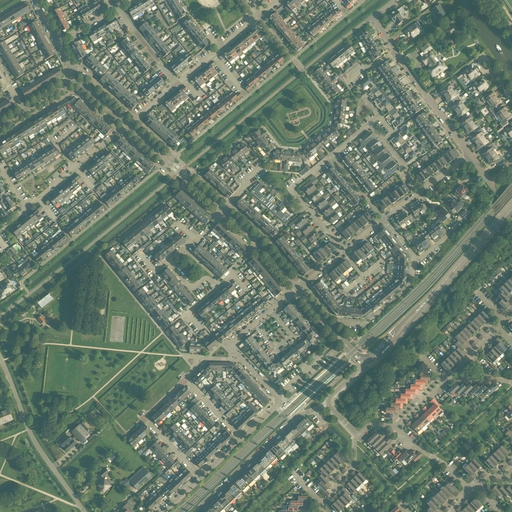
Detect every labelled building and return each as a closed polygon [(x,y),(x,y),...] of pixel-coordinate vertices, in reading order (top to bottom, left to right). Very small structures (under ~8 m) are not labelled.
[(145,0),(144,0),(141,2),(146,10),(150,7),(145,0)] [(151,0),(145,0),(150,7),(151,9),(156,6),(151,0)] [(296,8),(289,0),(288,0),(289,1),(288,2),(286,4),(292,11),(296,8)] [(289,0),(296,8),(297,9),(301,5),(301,4),(300,4),(296,0),(289,0)] [(356,3),(353,0),(345,0),(348,3),(345,6),(348,9),(351,6),(350,6),(353,3),(354,4),(355,4),(356,3)] [(97,1),(92,3),(97,11),(101,8),(102,7),(103,9),(105,6),(104,3),(100,5),(97,1)] [(168,7),(170,12),(172,11),(180,6),(177,1),(168,7)] [(141,2),(137,5),(141,13),(146,10),(141,2)] [(92,3),(88,6),(92,14),(97,11),(92,3)] [(25,4),(21,6),(25,14),(30,11),(30,10),(29,9),(25,4)] [(87,4),(82,7),(84,9),(88,16),(92,14),(88,6),(87,4)] [(446,14),(440,6),(439,4),(431,10),(434,13),(435,12),(436,14),(436,15),(439,19),(446,14)] [(137,5),(132,8),(137,15),(141,13),(137,5)] [(21,6),(16,9),(21,17),(25,14),(21,6)] [(170,12),(173,17),(183,10),(180,6),(172,11),(170,12)] [(326,10),(327,11),(335,21),(336,20),(335,19),(336,18),(338,16),(339,16),(342,14),(339,10),(336,13),(330,6),(326,10)] [(84,9),(82,7),(78,9),(84,19),(88,16),(84,9)] [(395,22),(398,25),(403,21),(401,18),(402,17),(400,14),(402,13),(402,14),(405,12),(401,7),(397,11),(396,10),(389,16),(389,17),(391,19),(394,23),(395,22)] [(52,12),(55,17),(62,13),(60,8),(52,12)] [(137,15),(132,8),(128,10),(132,18),(137,15)] [(16,9),(11,12),(16,20),(21,17),(16,9)] [(183,10),(173,17),(176,21),(186,15),(183,10)] [(327,11),(323,15),(330,23),(332,21),(333,21),(334,21),(335,21),(327,11)] [(11,12),(7,15),(11,23),(16,20),(11,12)] [(270,22),(271,23),(280,16),(276,12),(269,18),(271,21),(271,22),(270,22)] [(55,17),(57,22),(65,17),(62,13),(55,17)] [(322,14),(318,17),(326,27),(327,26),(327,25),(330,23),(323,15),(322,14)] [(7,15),(2,18),(7,25),(11,23),(7,15)] [(274,24),(276,27),(285,19),(284,18),(282,19),(280,16),(271,23),(272,25),(273,24),(274,24)] [(57,22),(60,26),(68,22),(65,17),(57,22)] [(314,21),(315,22),(321,30),(324,28),(325,28),(326,27),(318,17),(314,21)] [(447,32),(450,35),(453,33),(454,34),(458,31),(452,23),(455,21),(453,17),(446,23),(448,26),(444,30),(446,33),(447,32)] [(114,19),(110,21),(114,29),(119,26),(114,19)] [(181,25),(185,29),(192,23),(188,19),(181,25)] [(276,27),(279,31),(287,25),(283,21),(285,19),(276,27)] [(110,21),(105,24),(110,32),(114,29),(110,21)] [(28,26),(31,31),(38,26),(36,22),(28,26)] [(68,22),(60,26),(63,31),(70,27),(68,22)] [(310,25),(318,34),(319,33),(319,32),(321,30),(315,22),(311,25),(310,25)] [(410,35),(413,38),(423,30),(417,22),(404,32),(408,37),(410,35)] [(139,28),(143,32),(149,27),(146,23),(139,28)] [(185,29),(188,33),(195,27),(192,23),(185,29)] [(105,24),(101,27),(106,34),(110,32),(105,24)] [(279,31),(283,35),(291,28),(287,24),(287,25),(279,31)] [(143,32),(146,37),(155,30),(151,25),(149,27),(143,32)] [(318,34),(310,25),(306,28),(313,37),(315,34),(316,35),(317,35),(318,34)] [(31,31),(33,35),(41,31),(38,26),(31,31)] [(101,27),(97,29),(101,37),(106,34),(101,27)] [(188,33),(192,37),(199,32),(195,27),(188,33)] [(257,28),(253,31),(259,39),(259,40),(264,36),(260,31),(261,31),(258,28),(257,28)] [(283,35),(286,39),(293,33),(294,33),(291,28),(283,35)] [(97,29),(92,32),(97,40),(101,37),(97,29)] [(146,37),(149,41),(156,35),(159,33),(156,29),(155,30),(146,37)] [(33,35),(36,40),(44,36),(41,31),(33,35)] [(253,31),(249,35),(255,42),(259,39),(253,31)] [(358,37),(361,42),(370,36),(369,35),(369,34),(367,31),(358,37)] [(97,40),(92,32),(88,35),(92,42),(97,40)] [(192,37),(195,42),(202,36),(199,32),(192,37)] [(286,39),(289,43),(297,37),(294,33),(293,33),(286,39)] [(149,41),(153,45),(159,40),(159,39),(156,35),(149,41)] [(249,35),(244,38),(251,45),(255,42),(249,35)] [(36,40),(38,45),(46,41),(44,36),(36,40)] [(195,42),(199,46),(206,40),(202,36),(195,42)] [(361,42),(364,46),(373,41),(371,38),(370,36),(361,42)] [(291,47),(292,49),(300,41),(301,42),(301,41),(298,37),(297,37),(289,43),(291,46),(291,47)] [(244,38),(240,41),(246,49),(251,45),(244,38)] [(119,45),(122,49),(129,43),(126,39),(119,44),(119,45)] [(153,45),(156,49),(163,44),(164,43),(160,39),(159,39),(159,40),(153,45)] [(70,45),(73,50),(81,46),(83,45),(80,40),(70,45)] [(206,40),(199,46),(202,50),(209,44),(206,40)] [(38,45),(41,50),(49,46),(46,41),(38,45)] [(240,41),(236,45),(242,52),(246,49),(240,41)] [(300,41),(292,49),(293,50),(293,49),(294,49),(296,52),(298,51),(301,49),(301,48),(304,46),(301,42),(300,41)] [(364,46),(367,51),(375,46),(374,44),(375,44),(373,41),(364,46)] [(423,52),(426,52),(431,48),(427,42),(420,47),(423,52)] [(121,50),(124,55),(133,47),(129,43),(122,49),(121,50)] [(156,49),(160,53),(166,48),(163,44),(156,49)] [(345,45),(343,47),(350,55),(355,51),(349,44),(346,46),(345,45)] [(236,45),(232,48),(238,56),(240,58),(244,54),(242,52),(236,45)] [(0,50),(0,51),(2,55),(10,51),(7,46),(0,50)] [(41,50),(43,55),(51,50),(49,46),(41,50)] [(73,50),(76,55),(84,51),(81,46),(73,50)] [(168,46),(166,48),(160,53),(163,58),(172,51),(168,46)] [(367,51),(370,56),(379,50),(377,47),(377,48),(375,46),(367,51)] [(126,53),(130,57),(136,51),(133,47),(124,55),(126,53)] [(343,49),(340,51),(346,58),(350,55),(343,47),(342,48),(343,49)] [(232,48),(228,52),(234,59),(238,56),(232,48)] [(51,50),(43,55),(46,60),(54,55),(51,50)] [(379,50),(370,56),(373,61),(382,56),(380,54),(381,54),(379,50)] [(2,55),(5,60),(13,55),(10,51),(2,55)] [(84,61),(85,62),(87,59),(86,56),(84,51),(76,55),(78,60),(80,63),(84,61)] [(129,57),(132,62),(140,56),(136,51),(130,57),(129,57)] [(337,52),(335,54),(342,62),(346,58),(340,51),(338,53),(337,52)] [(185,52),(181,55),(188,64),(192,60),(187,54),(185,52)] [(234,59),(228,52),(223,55),(219,58),(222,61),(226,58),(229,63),(234,59)] [(441,73),(446,68),(442,63),(441,64),(439,63),(437,64),(434,59),(435,58),(430,52),(421,59),(425,65),(428,64),(431,69),(428,71),(433,78),(437,74),(440,71),(441,73)] [(279,53),(274,57),(280,64),(284,60),(281,57),(282,57),(279,53)] [(334,56),(332,58),(338,65),(342,62),(335,54),(334,55),(334,56)] [(5,60),(8,65),(16,60),(13,55),(5,60)] [(85,62),(89,66),(95,59),(91,55),(87,59),(85,62)] [(179,61),(184,67),(188,64),(181,55),(177,59),(179,61)] [(132,62),(136,66),(143,60),(140,56),(132,62)] [(274,57),(270,61),(275,67),(280,64),(274,57)] [(338,65),(332,58),(329,60),(329,59),(327,61),(334,69),(338,65)] [(89,66),(93,69),(99,63),(95,59),(89,66)] [(8,65),(11,69),(19,65),(16,60),(8,65)] [(140,70),(140,69),(147,64),(143,60),(136,66),(140,70)] [(179,61),(174,64),(180,71),(184,67),(179,61)] [(270,61),(266,64),(271,71),(275,67),(270,61)] [(180,71),(174,64),(175,64),(173,62),(168,66),(170,68),(175,74),(180,71)] [(211,66),(207,69),(213,77),(218,74),(213,68),(217,65),(214,62),(210,65),(211,66)] [(377,68),(381,73),(389,67),(387,64),(386,62),(377,68)] [(93,69),(97,73),(103,66),(99,63),(93,69)] [(140,69),(140,70),(144,74),(150,68),(147,64),(140,69)] [(266,64),(262,68),(267,74),(271,71),(266,64)] [(11,69),(14,74),(21,69),(19,65),(11,69)] [(105,65),(103,66),(97,73),(101,77),(109,68),(105,65)] [(58,67),(53,70),(58,78),(63,75),(58,67)] [(315,75),(317,78),(327,70),(326,68),(323,70),(321,67),(312,74),(314,76),(315,75)] [(381,73),(384,78),(392,72),(391,70),(392,70),(389,67),(381,73)] [(262,68),(258,71),(263,78),(267,74),(262,68)] [(475,70),(474,68),(469,72),(467,69),(456,77),(457,80),(461,77),(463,79),(467,75),(470,79),(474,76),(475,78),(479,75),(478,73),(479,73),(476,70),(475,70)] [(21,69),(14,74),(17,79),(24,74),(21,69)] [(207,69),(202,73),(209,80),(208,80),(209,81),(213,77),(207,69)] [(53,70),(48,73),(53,81),(58,78),(53,70)] [(318,82),(320,84),(328,76),(326,73),(328,71),(327,70),(317,78),(319,81),(318,82)] [(258,71),(253,75),(259,81),(263,78),(258,71)] [(99,81),(104,84),(111,76),(107,72),(99,81)] [(384,78),(387,82),(396,76),(394,73),(392,72),(384,78)] [(48,73),(44,76),(49,83),(53,81),(48,73)] [(206,85),(206,86),(210,82),(209,81),(208,80),(209,80),(202,73),(198,76),(206,85)] [(253,75),(249,78),(255,84),(259,81),(253,75)] [(44,76),(39,79),(44,86),(49,83),(44,76)] [(104,84),(108,88),(114,81),(115,80),(111,76),(104,84)] [(158,76),(154,80),(160,87),(164,83),(158,76)] [(206,85),(198,76),(194,80),(193,79),(190,82),(193,85),(196,82),(202,89),(203,88),(204,88),(205,87),(205,86),(206,85)] [(322,85),(325,88),(335,79),(334,77),(331,80),(328,76),(320,84),(321,85),(322,85)] [(387,82),(391,87),(399,81),(398,79),(396,76),(387,82)] [(370,90),(371,93),(377,88),(376,87),(368,77),(359,85),(360,87),(361,86),(363,89),(367,85),(371,90),(370,90)] [(255,84),(249,78),(245,82),(248,85),(245,88),(247,92),(251,89),(250,88),(255,84)] [(39,79),(35,82),(39,89),(44,86),(39,79)] [(326,91),(327,93),(336,86),(333,82),(336,80),(335,79),(325,88),(327,90),(326,91)] [(154,81),(150,84),(155,90),(160,87),(154,80),(154,81)] [(108,88),(112,92),(118,84),(114,81),(108,88)] [(391,87),(394,92),(403,85),(401,82),(400,83),(399,81),(391,87)] [(478,84),(476,82),(467,88),(468,88),(466,90),(468,93),(471,91),(472,92),(477,89),(479,92),(483,89),(484,90),(487,88),(486,86),(487,85),(485,83),(484,84),(483,81),(478,84)] [(35,82),(30,84),(35,92),(39,89),(35,82)] [(112,92),(116,95),(123,87),(119,83),(118,84),(112,92)] [(25,87),(26,88),(28,92),(30,95),(35,92),(30,84),(25,87)] [(144,85),(151,94),(155,90),(150,84),(146,87),(144,85)] [(151,94),(144,85),(140,89),(147,97),(151,94)] [(403,85),(394,92),(398,96),(406,90),(405,89),(405,88),(403,85)] [(443,95),(445,97),(453,91),(451,88),(452,88),(450,85),(440,93),(442,96),(443,95)] [(183,101),(184,102),(188,98),(184,92),(187,90),(184,86),(181,89),(182,90),(177,93),(183,101)] [(336,86),(327,93),(329,95),(330,94),(332,97),(337,93),(338,94),(341,92),(336,86)] [(116,95),(120,99),(127,90),(123,87),(116,95)] [(28,92),(26,88),(21,91),(24,96),(22,98),(24,100),(31,96),(30,95),(28,92)] [(377,92),(374,94),(378,98),(374,102),(376,105),(375,105),(376,107),(386,99),(377,88),(375,90),(377,92)] [(120,99),(124,103),(130,95),(131,94),(127,90),(120,99)] [(447,103),(451,100),(458,95),(456,93),(455,93),(453,91),(445,97),(446,99),(445,100),(447,103)] [(233,92),(228,95),(233,102),(238,98),(238,99),(242,96),(239,93),(236,95),(233,92)] [(398,98),(402,102),(410,96),(408,93),(407,92),(398,98)] [(177,93),(173,97),(179,104),(183,101),(177,93)] [(486,102),(488,104),(496,98),(494,96),(496,95),(494,93),(487,97),(486,95),(480,98),(484,104),(486,102)] [(124,103),(128,106),(134,99),(130,95),(124,103)] [(228,95),(224,99),(229,105),(233,102),(228,95)] [(402,102),(405,107),(413,101),(412,99),(413,99),(410,96),(402,102)] [(70,98),(60,105),(62,108),(64,107),(68,104),(72,108),(78,101),(74,97),(71,100),(70,98)] [(136,97),(134,99),(128,106),(132,110),(140,101),(136,97)] [(179,104),(173,97),(169,100),(175,108),(175,107),(179,104)] [(219,101),(220,102),(225,109),(229,105),(224,99),(223,98),(219,101)] [(458,111),(464,106),(462,104),(463,103),(461,101),(460,99),(460,98),(453,103),(454,106),(451,108),(453,111),(454,110),(456,112),(458,111)] [(487,109),(491,114),(497,109),(495,107),(501,102),(499,100),(498,101),(496,98),(488,104),(490,107),(487,109)] [(335,104),(335,106),(346,107),(347,99),(343,99),(343,100),(337,100),(336,104),(335,104)] [(386,99),(376,107),(378,109),(379,108),(381,111),(385,107),(389,112),(391,109),(393,112),(395,110),(393,108),(392,106),(386,99)] [(8,100),(3,103),(5,106),(7,109),(8,110),(15,106),(13,103),(11,105),(8,100)] [(79,100),(78,101),(72,108),(76,111),(83,104),(79,100)] [(164,104),(171,112),(176,108),(175,107),(175,108),(169,100),(164,104)] [(214,104),(215,105),(216,106),(221,112),(225,109),(220,102),(219,101),(218,100),(214,104)] [(405,107),(408,112),(417,105),(415,102),(415,103),(413,101),(405,107)] [(87,107),(83,104),(76,111),(80,115),(81,114),(87,107)] [(60,105),(55,108),(61,116),(65,113),(63,109),(62,108),(60,105)] [(417,105),(408,112),(412,116),(420,110),(419,109),(419,108),(417,105)] [(216,106),(211,109),(217,115),(221,112),(216,106)] [(466,109),(464,106),(458,111),(456,112),(457,115),(456,115),(458,118),(469,111),(467,108),(466,109)] [(91,111),(87,107),(81,114),(80,115),(84,119),(91,111)] [(55,108),(51,110),(55,118),(56,119),(61,116),(55,108)] [(497,117),(499,119),(507,113),(506,111),(507,110),(505,108),(498,112),(497,109),(491,114),(495,119),(497,117)] [(211,109),(207,113),(212,119),(217,115),(211,109)] [(51,110),(46,113),(51,121),(55,118),(51,110)] [(395,114),(392,116),(396,120),(392,124),(394,127),(393,127),(394,129),(404,121),(395,110),(393,112),(395,114)] [(95,115),(91,111),(84,119),(85,118),(89,121),(95,115)] [(46,113),(42,116),(46,124),(51,121),(46,113)] [(145,122),(149,126),(156,119),(149,113),(144,119),(146,121),(145,122)] [(203,116),(208,122),(212,119),(207,113),(203,116)] [(507,113),(499,119),(501,122),(499,123),(501,127),(495,131),(497,133),(503,129),(503,128),(508,125),(506,122),(511,117),(510,115),(509,116),(507,113)] [(414,120),(417,124),(426,118),(424,115),(422,114),(414,120)] [(463,127),(465,129),(473,123),(472,120),(474,119),(470,114),(465,118),(466,120),(460,125),(462,127),(463,127)] [(99,118),(95,115),(89,121),(93,125),(99,118)] [(198,118),(199,119),(204,126),(208,122),(203,116),(202,115),(198,118)] [(42,116),(37,119),(43,129),(48,126),(46,124),(42,116)] [(103,122),(99,118),(93,125),(97,128),(103,122)] [(334,121),(334,126),(340,129),(340,125),(344,125),(345,119),(333,118),(333,120),(334,121)] [(417,124),(421,129),(429,123),(428,121),(426,118),(417,124)] [(37,119),(32,122),(37,130),(37,129),(38,130),(38,131),(39,132),(43,129),(37,119)] [(149,126),(153,129),(160,123),(156,119),(149,126)] [(199,119),(195,123),(200,129),(204,126),(199,119)] [(193,121),(189,124),(191,126),(196,133),(200,129),(195,123),(193,121)] [(32,122),(28,125),(33,134),(38,131),(38,130),(37,129),(37,130),(32,122)] [(107,125),(103,122),(97,128),(96,129),(100,133),(107,125)] [(153,129),(157,133),(164,126),(160,123),(153,129)] [(421,129),(424,133),(433,127),(431,124),(430,124),(429,123),(421,129)] [(474,130),(475,133),(481,129),(477,124),(475,125),(473,123),(465,129),(467,131),(466,132),(467,135),(474,130)] [(191,126),(189,124),(185,128),(191,136),(196,133),(191,126)] [(405,128),(398,134),(402,138),(406,135),(409,139),(412,137),(414,139),(416,138),(405,124),(403,126),(405,128)] [(28,125),(23,128),(28,136),(29,136),(33,134),(28,125)] [(111,129),(107,125),(100,133),(104,137),(111,129)] [(157,133),(161,137),(168,130),(164,126),(157,133)] [(329,128),(327,130),(334,138),(339,134),(337,131),(340,129),(334,126),(330,129),(329,128)] [(424,133),(427,138),(436,132),(434,130),(435,130),(433,127),(424,133)] [(511,127),(509,130),(507,127),(502,131),(505,136),(508,134),(511,138),(511,136),(511,127)] [(23,128),(19,131),(23,138),(28,135),(28,136),(23,128)] [(173,132),(169,128),(168,130),(161,137),(165,140),(172,133),(173,132)] [(474,142),(476,144),(484,138),(482,135),(485,134),(481,129),(475,133),(477,135),(471,140),(473,143),(474,142)] [(250,135),(255,141),(263,134),(262,132),(261,133),(259,130),(254,134),(252,132),(250,135)] [(326,132),(323,134),(332,145),(334,144),(331,141),(334,138),(327,130),(325,131),(326,132)] [(19,131),(14,134),(19,141),(23,138),(19,131)] [(176,137),(177,135),(173,132),(172,133),(165,140),(169,144),(176,137)] [(361,146),(358,149),(360,151),(365,148),(373,141),(373,140),(370,137),(372,135),(369,132),(358,140),(361,144),(361,146)] [(427,138),(431,143),(439,136),(437,133),(437,134),(436,132),(427,138)] [(14,134),(9,136),(14,144),(16,146),(20,143),(19,141),(14,134)] [(254,149),(266,139),(264,136),(265,136),(263,134),(255,141),(257,144),(252,149),(253,150),(254,149)] [(320,136),(318,137),(325,146),(328,143),(331,146),(332,145),(323,134),(321,137),(320,136)] [(407,145),(402,138),(398,134),(390,141),(393,145),(398,142),(401,146),(404,144),(406,146),(407,145)] [(9,136),(5,139),(10,147),(14,144),(9,136)] [(88,136),(83,139),(89,147),(94,143),(92,141),(90,139),(88,136)] [(439,136),(431,143),(434,147),(442,141),(441,140),(442,139),(439,136)] [(176,137),(169,144),(174,148),(175,147),(176,148),(179,144),(180,145),(186,141),(182,138),(180,141),(176,137)] [(114,144),(119,148),(126,141),(124,139),(123,140),(121,138),(118,141),(117,140),(114,144)] [(427,152),(416,138),(414,139),(416,141),(413,144),(417,148),(413,151),(412,151),(416,156),(423,150),(426,153),(427,152)] [(485,145),(486,148),(492,144),(488,139),(486,140),(484,138),(476,144),(477,146),(476,147),(478,150),(485,145)] [(5,139),(0,142),(6,151),(10,148),(10,147),(5,139)] [(83,139),(79,143),(85,150),(89,147),(83,139)] [(260,147),(262,150),(271,143),(269,141),(269,142),(266,139),(254,149),(254,150),(257,149),(260,147)] [(314,142),(312,144),(320,154),(322,153),(319,151),(323,148),(316,139),(314,141),(314,142)] [(367,154),(364,156),(366,159),(371,155),(370,155),(379,148),(376,144),(378,143),(375,139),(373,140),(373,141),(365,148),(367,151),(367,154)] [(119,148),(123,152),(129,145),(127,143),(127,142),(126,141),(119,148)] [(79,143),(75,146),(81,154),(85,150),(79,143)] [(239,144),(237,146),(244,155),(250,149),(248,147),(247,148),(243,143),(240,145),(239,144)] [(271,143),(262,150),(267,156),(270,154),(269,153),(274,149),(272,146),(273,145),(271,143)] [(308,145),(306,147),(313,156),(316,153),(319,156),(320,154),(312,144),(309,146),(308,145)] [(485,157),(487,159),(495,153),(493,151),(496,149),(492,144),(486,148),(488,150),(482,155),(484,158),(485,157)] [(123,152),(127,156),(134,148),(132,146),(131,147),(129,145),(123,152)] [(407,145),(406,146),(402,149),(404,151),(405,151),(408,155),(404,158),(408,163),(416,156),(412,151),(413,151),(409,147),(407,145)] [(54,146),(49,149),(55,158),(59,155),(55,147),(54,146)] [(75,146),(71,150),(77,157),(81,154),(75,146)] [(236,148),(233,151),(242,161),(243,160),(241,157),(244,155),(237,146),(235,147),(236,148)] [(301,153),(303,159),(305,162),(307,160),(305,157),(306,156),(309,159),(313,156),(306,147),(304,149),(305,149),(301,153)] [(373,161),(370,163),(372,166),(377,163),(376,162),(385,155),(382,151),(384,150),(381,147),(379,148),(370,155),(371,155),(373,158),(373,161)] [(127,156),(131,159),(137,153),(135,150),(135,149),(134,148),(127,156)] [(452,160),(456,157),(450,148),(446,152),(452,160)] [(49,149),(45,152),(50,160),(55,158),(49,149)] [(275,152),(274,152),(273,160),(281,161),(282,150),(279,149),(279,151),(276,150),(275,152)] [(77,157),(71,150),(66,153),(73,161),(77,157)] [(230,152),(228,154),(235,162),(238,160),(240,162),(242,161),(233,151),(231,153),(230,152)] [(296,151),(294,151),(292,162),(299,163),(299,159),(303,159),(301,153),(296,152),(296,151)] [(41,156),(45,163),(50,160),(45,152),(40,155),(41,156)] [(108,152),(104,155),(110,162),(114,159),(108,152)] [(442,156),(443,157),(448,164),(452,160),(446,152),(441,155),(442,156)] [(131,159),(135,163),(142,155),(140,154),(139,155),(137,153),(131,159)] [(495,153),(487,159),(488,162),(487,162),(489,165),(496,160),(497,163),(503,159),(499,154),(497,156),(495,153)] [(36,159),(41,166),(45,163),(41,156),(39,154),(35,157),(36,159)] [(227,156),(224,158),(233,169),(234,168),(232,165),(235,162),(228,154),(226,155),(227,156)] [(341,161),(345,165),(351,159),(348,155),(343,159),(339,154),(337,156),(341,161)] [(380,167),(376,171),(378,173),(382,170),(391,163),(391,162),(388,159),(390,157),(387,154),(385,155),(376,162),(377,163),(380,167)] [(104,155),(100,159),(105,166),(110,162),(104,155)] [(135,163),(139,166),(145,160),(143,158),(143,157),(142,155),(135,163)] [(443,157),(438,160),(440,162),(443,167),(448,164),(443,157)] [(231,170),(232,169),(233,169),(224,158),(221,160),(219,161),(226,170),(229,167),(231,170)] [(36,159),(32,161),(36,169),(41,166),(36,159)] [(100,159),(95,162),(101,169),(103,171),(107,168),(105,166),(100,159)] [(345,165),(348,169),(355,163),(351,159),(345,165)] [(139,166),(143,170),(150,162),(148,161),(147,162),(145,160),(139,166)] [(438,160),(434,163),(439,170),(440,169),(443,167),(440,162),(438,160)] [(32,161),(27,164),(32,172),(36,169),(32,161)] [(386,175),(382,178),(384,181),(398,170),(394,166),(396,165),(393,161),(391,162),(391,163),(382,170),(386,175)] [(95,162),(91,165),(97,172),(101,169),(95,162)] [(150,162),(143,170),(148,175),(151,171),(150,170),(153,167),(151,165),(151,164),(150,162)] [(328,178),(336,171),(333,167),(330,162),(327,164),(331,169),(326,173),(329,177),(328,178)] [(348,169),(351,173),(360,166),(356,162),(355,163),(348,169)] [(434,163),(429,166),(434,173),(439,170),(434,163)] [(22,166),(27,175),(32,172),(27,164),(23,167),(22,166)] [(97,172),(91,165),(89,167),(88,166),(82,170),(85,173),(88,171),(93,176),(97,172)] [(22,166),(17,169),(23,178),(27,175),(22,166)] [(351,173),(355,177),(362,171),(363,170),(360,166),(351,173)] [(429,166),(425,170),(430,176),(434,173),(429,166)] [(208,181),(215,174),(209,168),(205,172),(207,174),(204,177),(205,178),(208,181)] [(23,178),(17,169),(12,172),(18,181),(23,178)] [(419,171),(425,180),(430,176),(425,170),(421,173),(419,171)] [(331,183),(339,176),(336,171),(328,178),(331,182),(331,183)] [(355,177),(358,181),(365,176),(362,171),(355,177)] [(425,180),(419,171),(415,174),(421,183),(425,180)] [(132,174),(127,178),(133,185),(135,183),(136,184),(138,182),(136,180),(134,178),(132,174)] [(211,183),(213,184),(219,177),(215,174),(208,181),(211,184),(211,183)] [(73,180),(70,183),(76,190),(80,186),(76,181),(79,178),(77,175),(71,179),(73,180)] [(308,195),(309,195),(316,189),(313,185),(318,181),(315,178),(314,178),(313,176),(310,179),(311,181),(302,188),(303,188),(306,191),(305,192),(308,195)] [(331,183),(334,187),(343,180),(339,176),(331,183)] [(358,181),(362,185),(368,180),(365,176),(358,181)] [(213,186),(216,188),(223,181),(219,177),(213,184),(214,185),(213,186)] [(127,178),(123,181),(130,189),(131,188),(130,187),(133,185),(127,178)] [(336,186),(339,189),(346,184),(343,180),(334,187),(336,186)] [(362,185),(365,189),(372,184),(368,180),(362,185)] [(123,181),(119,185),(125,192),(127,190),(128,191),(130,189),(123,181)] [(219,190),(220,191),(227,184),(223,181),(216,188),(219,191),(219,190)] [(70,183),(66,186),(72,193),(76,190),(70,183)] [(251,193),(262,202),(267,197),(266,197),(264,195),(264,196),(259,192),(263,188),(261,186),(262,185),(260,183),(251,193)] [(403,183),(398,186),(405,194),(409,191),(403,183)] [(221,193),(224,196),(231,188),(227,184),(220,191),(222,192),(221,193)] [(339,189),(343,194),(350,188),(346,184),(339,189)] [(372,184),(365,189),(369,194),(375,188),(372,184)] [(119,185),(115,188),(121,196),(123,195),(122,194),(125,192),(119,185)] [(316,189),(309,195),(312,198),(311,199),(314,203),(315,202),(322,196),(319,192),(324,188),(321,185),(316,189)] [(66,186),(62,189),(68,196),(69,199),(74,195),(72,193),(66,186)] [(398,186),(394,189),(400,198),(405,194),(398,186)] [(459,194),(461,196),(464,194),(465,196),(465,195),(466,196),(468,194),(468,193),(467,191),(464,187),(464,188),(462,186),(456,191),(457,192),(454,194),(457,196),(459,194)] [(115,188),(111,192),(116,199),(119,197),(120,198),(121,196),(115,188)] [(231,188),(224,196),(227,198),(227,197),(229,199),(235,192),(231,188)] [(343,194),(346,198),(353,192),(350,188),(343,194)] [(62,189),(58,193),(64,200),(68,196),(62,189)] [(394,189),(390,192),(396,201),(400,198),(394,189)] [(175,197),(180,201),(186,195),(181,191),(175,197)] [(111,192),(106,195),(113,203),(115,202),(114,201),(116,199),(111,192)] [(262,202),(273,212),(277,207),(275,205),(274,206),(270,202),(274,198),(272,196),(273,195),(271,192),(266,197),(267,197),(262,202)] [(320,210),(321,209),(328,203),(325,199),(330,196),(326,192),(322,196),(315,202),(318,205),(317,206),(320,210)] [(346,198),(350,202),(357,197),(353,192),(346,198)] [(386,197),(392,204),(396,201),(390,192),(389,192),(389,193),(388,193),(386,194),(386,195),(386,197)] [(58,193),(54,196),(59,203),(61,205),(65,202),(63,200),(64,200),(58,193)] [(113,203),(106,195),(105,194),(100,198),(104,202),(105,202),(108,206),(110,203),(111,204),(113,203)] [(180,201),(184,205),(190,199),(186,195),(180,201)] [(59,203),(54,196),(51,198),(50,197),(45,201),(47,204),(51,201),(55,207),(59,203)] [(0,204),(1,204),(3,207),(11,202),(8,197),(5,199),(3,197),(0,198),(0,204)] [(357,197),(350,202),(353,206),(360,201),(357,197)] [(386,197),(382,200),(387,207),(392,204),(386,197)] [(238,208),(239,209),(246,202),(241,198),(234,206),(238,208)] [(445,204),(451,211),(454,208),(457,211),(462,206),(459,203),(457,205),(451,198),(448,201),(447,200),(444,203),(445,203),(445,204)] [(184,205),(188,209),(194,202),(190,199),(184,205)] [(326,217),(327,216),(334,210),(338,206),(332,199),(328,203),(321,209),(324,213),(323,214),(326,217)] [(387,207),(382,200),(377,203),(383,210),(387,207)] [(99,201),(94,205),(101,213),(103,212),(102,210),(104,208),(99,201)] [(415,203),(413,204),(419,212),(424,209),(426,212),(429,210),(425,204),(422,206),(418,201),(417,201),(416,201),(415,202),(415,203)] [(11,202),(3,207),(5,211),(2,212),(5,216),(13,212),(11,209),(15,207),(11,202)] [(188,209),(192,213),(198,206),(194,202),(188,209)] [(240,210),(243,213),(250,205),(246,202),(239,209),(240,210)] [(277,207),(273,212),(284,222),(286,219),(288,217),(286,215),(285,215),(281,212),(285,207),(283,206),(284,205),(281,202),(277,207)] [(413,213),(410,215),(414,221),(419,217),(417,214),(419,212),(413,204),(412,205),(411,205),(410,206),(410,207),(409,208),(413,213)] [(35,211),(33,213),(38,221),(43,217),(38,212),(42,209),(39,205),(34,210),(35,211)] [(94,205),(90,208),(96,215),(98,213),(99,214),(101,213),(94,205)] [(246,215),(247,216),(254,209),(250,205),(243,213),(246,216),(246,215)] [(166,206),(162,209),(168,216),(172,212),(166,206)] [(192,213),(197,217),(203,210),(198,206),(192,213)] [(327,216),(330,220),(329,221),(332,224),(340,217),(337,214),(341,210),(338,206),(334,210),(327,216)] [(448,213),(441,206),(439,208),(438,207),(436,210),(436,211),(441,216),(438,218),(443,222),(447,218),(445,216),(448,213)] [(90,208),(86,212),(93,220),(94,218),(93,217),(96,215),(90,208)] [(162,209),(158,213),(163,220),(168,216),(162,209)] [(248,218),(251,220),(258,213),(254,209),(247,216),(248,217),(248,218)] [(197,217),(201,220),(207,214),(203,210),(197,217)] [(460,215),(466,220),(470,216),(465,210),(460,215)] [(400,214),(399,215),(405,223),(409,220),(412,223),(414,221),(410,215),(408,217),(404,211),(403,212),(402,212),(400,213),(400,214)] [(86,212),(82,215),(88,222),(90,220),(91,221),(93,220),(86,212)] [(367,212),(362,215),(368,222),(372,219),(367,212)] [(33,213),(28,217),(34,224),(36,226),(40,223),(38,221),(33,213)] [(158,213),(153,217),(159,223),(163,220),(158,213)] [(254,222),(256,223),(262,216),(258,213),(251,220),(254,223),(254,222)] [(207,214),(201,220),(205,224),(211,218),(207,214)] [(82,215),(78,219),(84,227),(86,225),(85,224),(88,222),(82,215)] [(296,225),(299,229),(307,223),(308,222),(305,219),(304,220),(301,216),(302,215),(301,215),(289,225),(292,229),(296,225)] [(362,215),(358,219),(364,226),(368,222),(362,215)] [(401,227),(400,226),(405,223),(399,215),(398,215),(397,215),(395,216),(395,217),(394,218),(398,224),(395,226),(398,229),(401,227)] [(256,225),(259,228),(266,220),(262,216),(256,223),(256,224),(256,225)] [(28,217),(24,220),(30,227),(34,224),(28,217)] [(153,217),(149,220),(154,227),(159,223),(153,217)] [(78,219),(74,222),(79,229),(82,227),(83,228),(84,227),(78,219)] [(358,219),(354,222),(360,229),(364,226),(358,219)] [(24,220),(20,224),(26,231),(30,227),(24,220)] [(149,220),(144,224),(150,231),(154,227),(149,220)] [(262,229),(264,231),(270,224),(266,220),(259,228),(262,230),(262,229)] [(436,226),(432,230),(438,237),(439,237),(441,237),(442,236),(442,234),(443,233),(439,228),(441,226),(437,221),(434,223),(436,226)] [(74,222),(69,225),(76,233),(78,232),(77,231),(79,229),(74,222)] [(354,222),(350,226),(356,233),(360,229),(354,222)] [(302,233),(305,236),(312,230),(313,230),(311,226),(310,227),(307,223),(299,229),(295,233),(298,236),(302,233)] [(20,224),(16,227),(22,234),(26,231),(20,224)] [(144,224),(140,227),(146,234),(150,231),(144,224)] [(212,231),(216,235),(222,228),(218,224),(212,231)] [(264,232),(267,235),(274,227),(270,224),(264,231),(264,232)] [(76,233),(69,225),(65,229),(71,236),(73,234),(74,235),(76,233)] [(350,226),(346,229),(351,236),(356,233),(350,226)] [(22,234),(16,227),(13,229),(12,228),(11,230),(17,238),(22,234)] [(140,227),(135,231),(141,238),(146,234),(140,227)] [(274,227),(267,235),(270,237),(272,238),(278,231),(274,227)] [(216,235),(220,239),(226,232),(222,228),(216,235)] [(427,228),(423,232),(427,238),(430,236),(434,241),(435,241),(436,241),(438,239),(438,238),(438,237),(432,230),(430,231),(427,228)] [(351,236),(346,229),(341,233),(347,240),(351,236)] [(377,235),(380,239),(388,233),(384,229),(377,235)] [(305,236),(300,240),(304,244),(308,240),(311,243),(319,237),(316,233),(316,234),(313,230),(312,230),(305,236)] [(135,231),(131,235),(137,242),(141,238),(135,231)] [(62,232),(57,235),(63,242),(66,240),(66,241),(68,240),(62,232)] [(222,244),(224,242),(230,235),(226,232),(220,239),(218,240),(222,244)] [(420,239),(418,241),(425,249),(425,248),(427,248),(428,247),(428,246),(429,245),(425,240),(427,238),(423,232),(418,236),(420,239)] [(380,239),(384,243),(391,237),(388,233),(380,239)] [(57,235),(53,239),(59,246),(60,245),(60,246),(64,243),(63,242),(57,235)] [(131,235),(127,238),(132,245),(137,242),(131,235)] [(179,235),(175,238),(180,245),(185,242),(179,235)] [(224,242),(228,246),(234,239),(230,235),(224,242)] [(276,244),(278,247),(286,241),(283,236),(276,242),(277,243),(276,244)] [(48,240),(49,242),(55,249),(59,246),(53,239),(52,237),(48,240)] [(384,243),(387,247),(394,241),(391,237),(384,243)] [(132,245),(127,238),(122,242),(128,249),(132,245)] [(175,238),(170,242),(176,249),(180,245),(175,238)] [(228,246),(232,249),(238,242),(234,239),(228,246)] [(282,250),(282,251),(290,245),(286,241),(278,247),(281,250),(282,250)] [(387,247),(390,251),(397,245),(394,241),(387,247)] [(425,249),(418,241),(414,245),(420,253),(421,252),(422,252),(424,251),(424,249),(425,249)] [(49,242),(45,246),(51,253),(55,249),(49,242)] [(170,242),(166,246),(172,253),(176,249),(170,242)] [(232,249),(236,253),(242,246),(238,242),(232,249)] [(331,242),(326,245),(332,252),(336,249),(331,242)] [(368,242),(364,246),(369,252),(374,249),(368,242)] [(192,253),(196,257),(203,249),(199,245),(192,253)] [(283,252),(285,256),(293,249),(290,245),(282,251),(283,252)] [(326,245),(322,249),(328,256),(332,252),(326,245)] [(390,251),(393,255),(400,249),(397,245),(390,251)] [(45,246),(41,249),(46,256),(51,253),(45,246)] [(166,246),(161,249),(167,256),(172,253),(166,246)] [(242,246),(236,253),(240,257),(246,250),(242,246)] [(364,246),(360,249),(367,258),(371,254),(369,252),(364,246)] [(8,250),(12,255),(14,258),(16,256),(14,254),(17,252),(12,247),(10,248),(8,250)] [(157,253),(163,260),(167,256),(161,249),(160,248),(156,251),(157,253)] [(41,249),(37,252),(42,259),(46,256),(41,249)] [(196,257),(200,260),(207,252),(203,249),(196,257)] [(288,258),(289,259),(296,253),(293,249),(285,256),(288,258)] [(322,249),(318,252),(324,259),(328,256),(322,249)] [(360,249),(356,252),(361,259),(363,261),(367,258),(360,249)] [(397,259),(404,253),(400,249),(393,255),(397,259)] [(104,256),(108,261),(115,255),(111,251),(104,256)] [(42,259),(37,252),(32,256),(39,264),(41,262),(40,261),(42,259)] [(200,260),(204,264),(211,256),(207,252),(200,260)] [(324,259),(318,252),(314,256),(320,263),(324,259)] [(361,259),(356,252),(351,256),(357,263),(361,259)] [(163,260),(157,253),(152,257),(158,264),(163,260)] [(289,261),(292,264),(300,257),(301,256),(300,254),(298,255),(296,253),(289,259),(290,260),(289,261)] [(397,265),(407,266),(407,257),(404,253),(397,259),(398,260),(397,265)] [(108,261),(112,265),(119,260),(115,255),(108,261)] [(204,264),(208,267),(215,260),(211,256),(204,264)] [(295,266),(296,267),(303,261),(300,257),(292,264),(294,267),(295,266)] [(247,263),(251,268),(258,262),(254,258),(247,263)] [(20,264),(26,272),(31,268),(28,265),(30,263),(27,259),(24,261),(23,259),(18,262),(20,264)] [(112,265),(116,270),(122,264),(119,260),(112,265)] [(208,267),(212,271),(218,265),(219,263),(215,260),(208,267)] [(346,260),(341,264),(347,271),(352,267),(346,260)] [(296,269),(299,272),(307,266),(303,261),(296,267),(297,269),(296,269)] [(252,273),(254,272),(261,266),(258,262),(251,268),(249,269),(252,273)] [(26,272),(20,264),(17,267),(15,265),(11,268),(16,274),(19,273),(21,276),(26,272)] [(116,270),(119,274),(126,269),(122,264),(116,270)] [(341,264),(337,267),(343,274),(347,271),(341,264)] [(212,271),(216,275),(222,268),(218,265),(212,271)] [(254,272),(258,276),(265,270),(261,266),(254,272)] [(307,266),(299,272),(301,275),(302,275),(303,276),(310,270),(307,266)] [(119,274),(123,279),(130,273),(132,271),(128,267),(126,269),(119,274)] [(222,268),(216,275),(220,278),(227,271),(223,267),(222,268)] [(337,267),(333,271),(340,279),(344,276),(343,274),(337,267)] [(163,280),(165,279),(172,273),(168,269),(159,276),(163,280)] [(258,276),(261,280),(268,274),(265,270),(258,276)] [(340,279),(333,271),(329,274),(336,283),(340,279)] [(123,279),(126,283),(133,277),(130,273),(123,279)] [(165,279),(169,283),(175,277),(172,273),(165,279)] [(261,280),(264,284),(271,278),(268,274),(261,280)] [(394,282),(400,289),(405,285),(406,276),(396,276),(396,281),(394,282)] [(126,283),(130,287),(137,282),(133,277),(126,283)] [(170,289),(172,287),(179,282),(175,277),(169,283),(166,285),(170,289)] [(264,284),(268,289),(275,283),(271,278),(264,284)] [(313,288),(316,292),(325,284),(322,280),(313,288)] [(0,293),(0,294),(2,298),(6,296),(5,295),(11,290),(9,287),(10,285),(7,281),(1,285),(3,288),(0,289),(0,293)] [(500,284),(509,294),(511,290),(511,289),(505,283),(504,281),(500,284)] [(137,282),(130,287),(134,292),(141,286),(137,282)] [(172,287),(176,292),(183,286),(179,282),(172,287)] [(394,289),(396,292),(400,289),(394,282),(390,285),(394,289)] [(268,289),(271,293),(278,287),(275,283),(268,289)] [(230,284),(225,287),(231,294),(235,290),(230,284)] [(316,292),(319,296),(328,288),(325,284),(316,292)] [(497,288),(500,291),(502,293),(509,300),(511,299),(507,295),(509,294),(500,284),(497,288)] [(390,285),(386,289),(392,296),(396,292),(394,289),(390,285)] [(176,292),(179,296),(186,291),(183,286),(176,292)] [(225,287),(221,291),(226,297),(227,297),(228,299),(232,296),(231,294),(225,287)] [(278,287),(271,293),(275,297),(282,291),(278,287)] [(135,294),(139,299),(146,293),(142,288),(135,294)] [(319,296),(323,300),(332,292),(328,288),(319,296)] [(386,289),(383,292),(388,299),(392,296),(386,289)] [(381,290),(377,293),(384,302),(388,299),(383,292),(381,290)] [(179,296),(183,301),(190,295),(186,291),(179,296)] [(221,291),(217,294),(222,301),(226,297),(221,291)] [(496,294),(502,300),(509,307),(510,306),(507,302),(509,300),(502,293),(500,291),(496,294)] [(323,300),(326,304),(333,298),(335,296),(332,292),(323,300)] [(139,299),(143,303),(150,297),(146,293),(139,299)] [(373,296),(381,305),(384,302),(377,293),(373,296)] [(217,294),(213,297),(218,304),(222,301),(217,294)] [(190,295),(183,301),(187,305),(194,300),(190,295)] [(143,303),(146,307),(155,300),(152,296),(150,297),(143,303)] [(256,301),(255,301),(261,308),(266,304),(259,296),(254,299),(256,301)] [(369,300),(371,302),(377,309),(381,305),(373,296),(369,300)] [(42,307),(50,300),(47,297),(39,304),(42,307)] [(213,297),(209,301),(215,309),(216,309),(214,307),(218,304),(213,297)] [(326,304),(329,308),(332,305),(336,302),(333,298),(326,304)] [(159,305),(155,300),(146,307),(150,312),(159,305)] [(502,300),(498,303),(502,307),(500,309),(507,316),(510,312),(507,309),(509,307),(502,300)] [(209,301),(204,304),(210,311),(211,312),(215,309),(209,301)] [(255,301),(251,304),(257,311),(261,308),(255,301)] [(332,312),(340,306),(336,302),(332,305),(329,308),(332,312)] [(371,302),(367,305),(373,312),(377,309),(371,302)] [(247,307),(253,315),(257,311),(251,304),(250,303),(246,306),(247,307)] [(204,304),(200,308),(206,314),(210,311),(204,304)] [(284,309),(288,313),(295,307),(293,305),(291,305),(290,304),(284,309)] [(150,312),(154,316),(162,309),(159,305),(150,312)] [(363,308),(369,315),(373,312),(367,305),(363,308)] [(340,306),(332,312),(336,316),(345,317),(346,308),(341,307),(340,306)] [(247,307),(243,311),(249,318),(253,315),(247,307)] [(288,313),(291,317),(297,312),(295,311),(296,309),(295,307),(288,313)] [(157,320),(166,313),(163,308),(162,309),(154,316),(157,320)] [(203,319),(207,316),(206,314),(200,308),(196,311),(203,319)] [(361,309),(356,309),(355,318),(364,319),(369,315),(363,308),(361,309)] [(239,314),(245,322),(249,318),(243,311),(242,310),(238,313),(239,314)] [(483,311),(479,315),(486,322),(488,320),(491,324),(495,320),(488,314),(487,315),(483,311)] [(291,317),(294,321),(301,315),(299,313),(298,313),(297,312),(291,317)] [(161,325),(168,319),(170,317),(166,313),(157,320),(161,325)] [(239,314),(235,318),(241,325),(245,322),(239,314)] [(294,321),(297,325),(303,320),(302,319),(303,317),(301,315),(294,321)] [(479,315),(476,318),(483,325),(486,322),(479,315)] [(41,316),(37,319),(41,324),(45,321),(41,316)] [(229,320),(230,321),(236,329),(241,325),(235,318),(234,317),(229,320)] [(476,318),(472,321),(479,329),(483,325),(476,318)] [(168,319),(161,325),(164,329),(171,324),(168,319)] [(297,325),(301,329),(308,323),(306,321),(304,321),(303,320),(297,325)] [(230,321),(226,325),(232,332),(236,329),(230,321)] [(472,321),(469,324),(476,332),(479,329),(472,321)] [(301,329),(304,333),(310,328),(308,326),(309,325),(308,323),(301,329)] [(511,324),(510,326),(507,323),(503,326),(510,333),(511,331),(511,324)] [(469,324),(465,328),(472,335),(476,332),(469,324)] [(226,325),(222,328),(228,335),(232,332),(226,325)] [(166,331),(170,335),(176,330),(173,326),(166,331)] [(218,331),(224,339),(228,335),(222,328),(221,327),(217,330),(218,331)] [(307,336),(307,337),(315,338),(315,335),(310,328),(304,333),(305,332),(307,336)] [(465,328),(462,331),(469,339),(472,335),(465,328)] [(170,335),(173,340),(180,334),(178,332),(179,331),(178,329),(176,330),(170,335)] [(218,331),(214,335),(220,342),(224,339),(218,331)] [(462,331),(458,334),(465,342),(469,339),(462,331)] [(173,340),(177,344),(185,337),(182,333),(180,334),(173,340)] [(455,338),(458,341),(465,349),(467,347),(463,344),(465,342),(458,334),(455,338)] [(245,344),(247,346),(254,340),(251,336),(245,341),(246,342),(245,344)] [(180,348),(183,346),(189,341),(185,337),(177,344),(180,348)] [(212,337),(208,341),(213,347),(218,344),(212,337)] [(303,341),(308,347),(315,341),(315,338),(307,337),(307,339),(304,342),(303,341)] [(498,345),(496,346),(503,354),(506,350),(502,346),(504,345),(498,338),(494,341),(498,345)] [(204,344),(207,348),(209,351),(213,347),(208,341),(207,340),(205,341),(206,343),(204,344)] [(251,348),(252,349),(257,344),(254,340),(247,346),(249,348),(251,348)] [(194,352),(195,344),(195,342),(189,341),(183,346),(184,347),(189,348),(189,351),(194,352)] [(303,341),(299,345),(305,352),(307,350),(306,348),(308,347),(303,341)] [(458,348),(465,355),(467,354),(463,350),(465,349),(458,341),(455,345),(458,348)] [(195,344),(194,352),(200,353),(200,349),(205,350),(207,348),(204,344),(195,344)] [(252,352),(253,354),(261,348),(257,344),(252,349),(253,350),(252,352)] [(299,345),(295,348),(300,354),(301,353),(303,353),(305,352),(299,345)] [(490,345),(489,346),(499,357),(503,354),(496,346),(494,348),(490,345)] [(490,351),(489,353),(496,360),(499,357),(489,346),(487,348),(490,351)] [(257,356),(258,357),(264,352),(261,348),(253,354),(255,356),(257,356)] [(295,348),(291,351),(297,358),(299,357),(299,355),(300,354),(295,348)] [(458,348),(454,351),(462,359),(465,355),(458,348)] [(291,351),(287,354),(292,360),(293,359),(295,360),(297,358),(291,351)] [(454,351),(451,355),(458,362),(462,359),(454,351)] [(483,351),(480,355),(487,361),(488,360),(492,364),(496,360),(489,353),(487,355),(483,351)] [(258,360),(260,362),(267,356),(264,352),(258,357),(259,358),(258,360)] [(287,354),(283,358),(289,365),(291,363),(291,361),(292,360),(287,354)] [(451,355),(447,358),(455,365),(458,362),(451,355)] [(264,363),(265,365),(270,360),(267,356),(260,362),(262,364),(264,363)] [(283,358),(279,361),(284,367),(285,366),(287,367),(289,365),(283,358)] [(447,358),(444,361),(451,369),(455,365),(447,358)] [(271,372),(274,372),(274,365),(273,364),(270,361),(270,360),(265,365),(271,372)] [(274,365),(274,372),(277,373),(284,367),(279,361),(280,362),(276,365),(274,365)] [(442,370),(449,377),(453,374),(449,370),(451,369),(444,361),(441,364),(444,368),(442,370)] [(209,374),(212,371),(209,363),(203,369),(209,375),(209,374)] [(231,373),(233,376),(234,375),(240,370),(234,364),(231,372),(231,373)] [(209,375),(203,369),(200,372),(205,378),(207,380),(211,377),(209,375)] [(233,376),(237,380),(244,374),(240,370),(234,375),(233,376)] [(201,382),(205,378),(200,372),(195,376),(201,382)] [(420,376),(420,380),(425,381),(424,386),(427,386),(427,381),(429,381),(430,376),(428,376),(428,374),(426,372),(421,372),(421,376),(420,376)] [(237,380),(241,384),(247,378),(244,374),(237,380)] [(197,386),(201,382),(195,376),(191,380),(197,386)] [(247,378),(241,384),(239,385),(243,389),(251,381),(247,378)] [(413,380),(413,385),(415,385),(420,385),(420,390),(422,390),(422,385),(424,386),(425,381),(420,380),(413,380)] [(244,388),(248,392),(255,385),(251,381),(244,388)] [(447,393),(450,397),(455,392),(455,391),(463,385),(461,383),(458,386),(456,384),(447,393)] [(457,397),(462,392),(469,385),(468,383),(464,387),(463,385),(455,391),(455,392),(450,397),(454,393),(457,397)] [(465,395),(467,394),(469,392),(476,385),(475,383),(471,387),(469,385),(462,392),(465,395)] [(467,394),(470,397),(473,394),(476,392),(483,385),(481,384),(478,387),(476,385),(469,392),(467,394)] [(476,392),(473,394),(477,398),(479,395),(482,392),(490,385),(488,384),(485,387),(483,385),(476,392)] [(491,387),(490,385),(482,392),(479,395),(480,396),(481,394),(484,397),(490,392),(491,394),(498,388),(495,384),(491,387)] [(210,394),(212,396),(219,390),(215,385),(206,394),(207,396),(210,394)] [(248,392),(252,396),(258,389),(255,385),(248,392)] [(408,385),(408,390),(410,390),(415,390),(414,395),(417,395),(417,390),(420,390),(420,385),(415,385),(413,385),(410,385),(408,385)] [(185,387),(180,391),(187,397),(191,393),(185,387)] [(252,396),(256,400),(262,393),(258,389),(252,396)] [(403,389),(403,394),(405,394),(410,395),(410,400),(412,400),(412,395),(414,395),(415,390),(410,390),(408,390),(403,389)] [(212,401),(213,402),(223,393),(219,390),(212,396),(214,398),(212,401)] [(180,391),(176,395),(182,401),(187,397),(180,391)] [(217,401),(220,404),(227,397),(223,393),(213,402),(215,404),(217,401)] [(256,400),(259,404),(266,397),(262,393),(256,400)] [(397,394),(397,399),(400,399),(405,399),(405,404),(407,404),(407,399),(410,400),(410,395),(405,394),(403,394),(397,394)] [(176,395),(172,398),(178,405),(182,401),(176,395)] [(219,409),(221,410),(230,401),(227,397),(220,404),(222,406),(219,409)] [(259,404),(263,408),(270,401),(266,397),(259,404)] [(172,398),(168,402),(174,409),(178,405),(172,398)] [(395,399),(395,404),(400,404),(400,409),(402,409),(402,404),(405,404),(405,399),(400,399),(397,399),(395,399)] [(433,406),(431,408),(439,416),(443,413),(438,407),(440,406),(433,399),(430,402),(433,406)] [(189,410),(193,414),(200,408),(198,405),(200,403),(199,401),(189,410)] [(230,401),(221,410),(222,412),(225,409),(227,412),(234,405),(230,401)] [(168,402),(164,406),(170,413),(174,409),(168,402)] [(395,404),(390,403),(390,408),(395,409),(395,414),(397,414),(397,409),(400,409),(400,404),(395,404)] [(164,406),(160,410),(166,416),(170,413),(164,406)] [(425,407),(424,408),(433,418),(435,420),(439,416),(431,408),(429,410),(425,407)] [(193,414),(197,418),(206,409),(205,408),(202,410),(200,408),(193,414)] [(249,408),(245,412),(251,419),(255,415),(249,408)] [(390,408),(386,408),(385,413),(386,413),(386,418),(392,418),(393,414),(395,414),(395,409),(390,408)] [(425,413),(423,415),(429,422),(433,418),(424,408),(422,410),(425,413)] [(0,412),(0,425),(12,420),(8,409),(0,412)] [(199,424),(201,422),(207,416),(205,413),(208,411),(206,409),(197,418),(195,420),(199,424)] [(160,410),(156,414),(162,420),(166,416),(160,410)] [(239,414),(241,416),(248,422),(251,419),(245,412),(243,410),(239,414)] [(162,420),(156,414),(151,418),(157,425),(162,420)] [(417,414),(416,415),(425,425),(429,422),(423,415),(421,418),(417,414)] [(201,422),(204,426),(214,417),(212,415),(209,418),(207,416),(201,422)] [(418,420),(415,423),(421,429),(425,425),(416,415),(414,417),(418,420)] [(241,416),(237,419),(244,426),(248,422),(241,416)] [(214,417),(204,426),(208,430),(215,424),(213,421),(215,419),(214,417)] [(302,420),(299,422),(308,431),(307,430),(312,425),(306,418),(302,421),(302,420)] [(244,426),(237,419),(233,423),(240,430),(244,426)] [(421,429),(415,423),(413,425),(410,421),(406,425),(413,432),(414,430),(417,433),(421,429)] [(308,431),(299,422),(297,425),(298,426),(294,429),(301,436),(305,432),(307,435),(309,433),(308,431)] [(170,432),(172,434),(179,428),(175,424),(166,433),(167,434),(170,432)] [(60,445),(67,452),(75,443),(72,440),(76,437),(81,442),(88,436),(79,425),(72,432),(75,435),(71,439),(69,436),(60,445)] [(144,425),(140,429),(146,435),(150,431),(144,425)] [(172,439),(173,441),(184,430),(185,430),(181,426),(179,428),(172,434),(174,436),(172,439)] [(140,429),(136,433),(142,439),(146,435),(140,429)] [(290,431),(288,433),(296,442),(297,442),(296,440),(301,436),(294,429),(291,432),(290,431)] [(367,441),(381,456),(390,448),(387,445),(393,439),(390,436),(384,441),(381,438),(386,432),(383,429),(378,435),(376,433),(367,441)] [(177,440),(180,442),(186,436),(188,434),(184,430),(173,441),(175,442),(177,440)] [(225,431),(221,434),(227,441),(231,437),(225,431)] [(136,433),(132,437),(138,443),(142,439),(136,433)] [(286,436),(283,440),(291,448),(297,443),(296,442),(288,433),(285,435),(286,436)] [(221,434),(217,438),(224,445),(227,441),(221,434)] [(179,447),(181,449),(190,439),(186,436),(180,442),(182,444),(179,447)] [(138,443),(132,437),(127,441),(133,447),(138,443)] [(190,439),(181,449),(182,450),(185,448),(187,450),(195,442),(191,438),(190,439)] [(217,438),(213,442),(220,449),(224,445),(217,438)] [(326,445),(329,448),(334,442),(332,441),(331,439),(326,445)] [(149,449),(153,453),(160,446),(157,444),(160,441),(158,440),(149,449)] [(279,441),(276,444),(287,455),(288,454),(287,452),(291,448),(283,440),(280,442),(279,441)] [(210,443),(208,444),(216,452),(220,449),(213,442),(211,444),(210,443)] [(208,447),(205,449),(212,456),(216,452),(208,444),(206,446),(208,447)] [(276,444),(271,449),(280,459),(285,455),(286,456),(287,455),(276,444)] [(153,453),(156,456),(166,448),(164,446),(162,448),(160,446),(153,453)] [(502,446),(498,449),(505,457),(509,453),(502,446)] [(199,451),(201,453),(208,460),(212,456),(205,449),(203,447),(199,451)] [(156,456),(160,461),(167,454),(165,452),(167,449),(166,448),(156,456)] [(498,449),(495,453),(502,460),(505,457),(498,449)] [(394,463),(397,460),(398,459),(402,455),(398,452),(397,453),(393,450),(389,454),(392,458),(390,460),(394,463)] [(398,459),(397,460),(400,464),(404,460),(405,459),(408,456),(405,452),(404,454),(400,450),(398,452),(402,455),(398,459)] [(415,456),(412,452),(410,454),(407,450),(405,452),(408,456),(405,459),(404,460),(407,464),(412,459),(415,456)] [(269,451),(263,456),(272,465),(273,465),(271,464),(277,459),(269,451)] [(339,451),(335,455),(342,462),(344,460),(348,464),(351,460),(344,453),(343,455),(339,451)] [(412,459),(415,463),(422,456),(419,452),(417,454),(414,451),(412,452),(415,456),(412,459)] [(201,453),(198,457),(204,464),(208,460),(201,453)] [(495,453),(491,456),(498,463),(502,460),(495,453)] [(160,461),(164,464),(173,456),(172,454),(169,456),(167,454),(160,461)] [(335,455),(332,458),(339,465),(342,462),(335,455)] [(173,456),(164,464),(168,468),(175,462),(172,460),(175,457),(173,456)] [(262,460),(259,463),(265,470),(271,465),(272,466),(272,465),(263,456),(261,459),(262,460)] [(491,456),(488,459),(495,467),(498,463),(491,456)] [(204,464),(198,457),(194,461),(200,467),(204,464)] [(332,458),(328,461),(335,469),(339,465),(332,458)] [(474,459),(470,462),(478,469),(481,466),(474,459)] [(495,467),(488,459),(484,463),(488,466),(486,468),(493,475),(496,472),(493,468),(495,467)] [(328,461),(325,465),(332,472),(335,469),(328,461)] [(470,462),(467,465),(474,473),(478,469),(470,462)] [(255,465),(252,467),(261,476),(260,474),(265,470),(259,463),(255,466),(255,465)] [(465,474),(472,481),(475,478),(472,475),(474,473),(467,465),(465,464),(462,466),(462,468),(467,473),(465,474)] [(325,465),(321,468),(328,475),(332,472),(325,465)] [(119,485),(124,490),(131,484),(136,489),(151,476),(144,467),(129,481),(127,478),(119,485)] [(251,470),(247,473),(254,480),(259,475),(260,476),(261,476),(252,467),(250,469),(251,470)] [(186,468),(181,472),(188,479),(192,475),(186,468)] [(321,468),(318,471),(321,475),(325,479),(325,478),(328,482),(330,481),(327,477),(328,475),(321,468)] [(99,474),(102,477),(108,472),(105,469),(99,474)] [(354,471),(352,473),(363,483),(366,480),(359,473),(357,474),(354,471)] [(181,472),(177,476),(184,483),(188,479),(181,472)] [(243,475),(241,478),(250,487),(250,486),(249,485),(254,480),(247,473),(244,476),(243,475)] [(354,477),(352,479),(359,487),(363,483),(352,473),(351,474),(354,477)] [(321,475),(318,478),(328,489),(330,487),(326,484),(328,482),(325,478),(325,479),(321,475)] [(177,476),(174,480),(180,487),(184,483),(177,476)] [(250,487),(241,478),(238,480),(239,481),(236,484),(243,491),(248,486),(249,487),(250,487)] [(328,489),(318,478),(321,482),(317,485),(321,489),(320,490),(326,497),(329,494),(326,491),(328,489)] [(347,478),(345,479),(356,490),(359,487),(352,479),(350,481),(347,478)] [(99,489),(103,493),(110,486),(107,483),(109,481),(107,479),(105,480),(104,479),(97,485),(100,488),(99,489)] [(356,490),(345,479),(344,481),(347,484),(345,486),(352,493),(356,490)] [(174,480),(170,483),(176,490),(180,487),(174,480)] [(170,483),(166,487),(172,494),(176,490),(170,483)] [(448,484),(444,487),(451,494),(453,493),(456,496),(460,493),(453,486),(451,488),(448,484)] [(486,488),(493,495),(494,494),(499,499),(503,496),(505,498),(495,486),(493,488),(489,485),(486,488)] [(496,485),(495,486),(505,498),(508,494),(501,487),(499,489),(496,485)] [(501,487),(508,494),(511,498),(511,497),(511,491),(508,487),(506,489),(503,485),(501,487)] [(230,488),(228,490),(236,499),(237,499),(236,498),(241,493),(234,486),(231,489),(230,488)] [(166,487),(162,491),(166,495),(168,498),(172,494),(166,487)] [(444,487),(441,491),(448,498),(451,494),(444,487)] [(160,488),(156,492),(162,499),(166,495),(162,491),(160,488)] [(343,494),(341,496),(348,504),(352,500),(348,496),(350,495),(343,488),(340,491),(343,494)] [(439,489),(435,492),(444,501),(448,498),(441,491),(439,489)] [(226,494),(223,497),(230,504),(235,499),(236,500),(236,499),(228,490),(225,493),(226,494)] [(156,492),(152,496),(158,503),(162,499),(156,492)] [(435,492),(432,495),(441,504),(444,501),(435,492)] [(474,500),(472,501),(479,509),(482,506),(479,502),(480,500),(474,493),(470,496),(474,500)] [(336,494),(335,496),(345,507),(348,504),(341,496),(340,498),(336,494)] [(432,495),(428,498),(437,508),(441,504),(432,495)] [(152,496),(148,500),(154,506),(158,503),(152,496)] [(336,501),(334,503),(341,510),(345,507),(335,496),(333,498),(336,501)] [(219,499),(217,501),(225,510),(224,509),(230,504),(223,497),(220,500),(219,499)] [(298,497),(298,501),(303,502),(303,507),(305,507),(305,502),(307,502),(308,497),(298,497)] [(425,502),(430,507),(434,511),(437,511),(435,510),(437,508),(428,498),(425,502)] [(154,506),(148,500),(144,504),(150,510),(154,506)] [(467,500),(465,501),(475,511),(479,509),(472,501),(470,503),(467,500)] [(215,504),(212,507),(215,511),(221,511),(224,510),(225,511),(225,510),(217,501),(214,503),(215,504)] [(291,501),(291,506),(293,506),(298,506),(298,511),(300,511),(300,506),(303,507),(303,502),(298,501),(291,501)] [(339,511),(341,510),(334,503),(333,505),(329,501),(326,504),(332,511),(334,510),(336,511),(339,511)] [(467,506),(465,508),(468,511),(475,511),(465,501),(463,503),(467,506)] [(124,511),(133,511),(134,511),(132,509),(133,507),(128,502),(123,507),(126,510),(124,511)]
